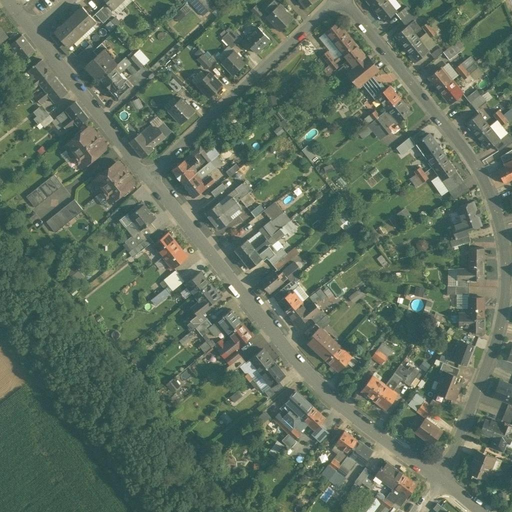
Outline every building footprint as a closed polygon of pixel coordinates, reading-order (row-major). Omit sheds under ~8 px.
[(104,0),(113,8),(121,0),(104,0)] [(214,5),(209,0),(188,0),(203,16),(214,5)] [(279,5),(274,0),(265,8),(270,13),(267,16),(280,30),(292,18),(284,10),(285,9),(280,4),(279,5)] [(366,0),(373,8),(383,0),(366,0)] [(387,0),(383,0),(373,8),(384,22),(397,11),(387,0)] [(181,22),(193,10),(186,3),(174,15),(181,22)] [(113,13),(105,5),(100,9),(108,18),(113,13)] [(256,5),(251,9),(259,17),(263,13),(256,5)] [(407,6),(397,14),(401,19),(411,11),(407,6)] [(83,7),(68,20),(81,34),(96,20),(83,7)] [(108,18),(100,9),(95,14),(103,23),(108,18)] [(411,11),(401,19),(405,24),(415,16),(411,11)] [(111,20),(117,25),(121,20),(115,16),(111,20)] [(417,18),(415,16),(405,24),(407,26),(414,20),(417,18)] [(68,20),(55,33),(64,42),(68,47),(81,34),(68,20)] [(110,20),(105,25),(111,30),(116,25),(110,20)] [(407,26),(395,35),(406,49),(419,38),(415,33),(421,28),(414,20),(407,26)] [(345,30),(338,22),(325,33),(332,41),(345,30)] [(432,27),(428,22),(422,26),(426,32),(432,27)] [(243,37),(233,27),(227,32),(237,43),(243,37)] [(245,40),(257,53),(270,40),(258,27),(245,40)] [(436,33),(432,27),(426,32),(431,37),(436,33)] [(355,43),(345,30),(332,41),(343,54),(355,43)] [(237,43),(227,32),(222,37),(232,47),(237,43)] [(431,53),(440,47),(431,37),(426,32),(419,38),(429,51),(431,53)] [(332,41),(325,33),(317,39),(327,51),(330,55),(335,60),(343,54),(332,41)] [(35,51),(22,35),(10,45),(13,49),(19,56),(23,61),(35,51)] [(419,38),(406,49),(416,62),(429,52),(429,51),(419,38)] [(68,47),(64,42),(60,47),(68,56),(72,52),(68,47)] [(103,49),(104,50),(106,48),(102,42),(93,51),(97,55),(103,49)] [(366,57),(355,43),(343,54),(353,66),(353,67),(366,57)] [(443,51),(443,52),(449,60),(461,51),(455,43),(443,51)] [(440,47),(431,53),(429,51),(429,52),(434,59),(443,52),(443,51),(440,47)] [(81,62),(90,53),(85,48),(76,56),(81,62)] [(219,59),(222,62),(234,51),(230,48),(219,59)] [(4,56),(10,64),(19,56),(13,49),(4,56)] [(102,79),(114,67),(117,64),(104,50),(103,49),(97,55),(86,66),(99,81),(102,79)] [(0,51),(0,50),(0,67),(2,70),(10,64),(4,56),(0,51)] [(133,54),(143,64),(148,60),(138,50),(133,54)] [(222,62),(233,74),(245,63),(234,51),(222,62)] [(325,59),(330,55),(327,51),(322,56),(325,59)] [(143,64),(133,54),(128,60),(131,63),(138,70),(143,64)] [(212,64),(203,54),(197,59),(207,69),(212,64)] [(335,60),(330,55),(325,59),(329,65),(335,60)] [(366,57),(353,67),(353,66),(351,67),(352,68),(348,71),(355,79),(369,68),(374,64),(367,56),(366,57)] [(131,63),(128,60),(125,57),(117,64),(114,67),(120,73),(126,67),(131,63)] [(42,60),(29,70),(35,77),(40,84),(42,87),(55,76),(42,60)] [(335,60),(329,65),(334,70),(339,66),(335,60)] [(449,61),(443,65),(452,78),(458,74),(449,61)] [(131,63),(126,67),(133,74),(138,70),(131,63)] [(456,68),(460,74),(466,69),(461,64),(456,68)] [(102,79),(113,92),(126,81),(126,80),(120,73),(114,67),(102,79)] [(442,67),(429,77),(439,90),(452,80),(442,67)] [(369,68),(355,79),(353,80),(359,86),(362,84),(373,75),(374,74),(369,68)] [(470,75),(466,69),(460,74),(464,79),(470,75)] [(197,84),(210,97),(222,85),(210,72),(204,77),(197,84)] [(16,73),(5,81),(9,87),(20,78),(16,73)] [(193,80),(197,84),(204,77),(200,73),(193,80)] [(373,75),(362,84),(369,92),(379,83),(373,75)] [(55,76),(42,87),(45,90),(50,96),(55,103),(68,92),(55,76)] [(35,77),(26,84),(31,91),(40,84),(35,77)] [(181,86),(174,78),(169,83),(176,91),(181,86)] [(126,81),(113,92),(119,99),(133,86),(127,79),(126,80),(126,81)] [(463,93),(452,80),(439,90),(450,104),(463,93)] [(390,86),(386,88),(381,82),(379,83),(369,92),(375,99),(377,97),(387,109),(400,99),(390,86)] [(476,89),(466,97),(470,103),(481,95),(476,89)] [(45,90),(36,97),(41,103),(50,96),(45,90)] [(276,95),(268,95),(268,104),(276,104),(276,95)] [(481,95),(470,103),(476,110),(487,102),(481,95)] [(169,110),(182,123),(195,111),(182,97),(178,102),(169,110)] [(166,106),(169,110),(178,102),(174,98),(166,106)] [(387,109),(379,116),(384,121),(386,124),(394,118),(398,122),(411,112),(400,99),(387,109)] [(76,101),(65,110),(70,116),(76,123),(78,126),(89,118),(76,101)] [(38,116),(46,110),(42,105),(34,112),(38,116)] [(507,120),(511,116),(511,107),(503,115),(507,120)] [(38,116),(36,117),(40,123),(43,121),(50,115),(46,110),(38,116)] [(70,116),(65,110),(57,117),(62,123),(70,116)] [(375,110),(369,115),(374,120),(379,116),(375,110)] [(503,115),(499,110),(493,114),(497,120),(503,115)] [(490,126),(479,113),(466,123),(477,136),(490,126)] [(50,115),(43,121),(47,126),(54,120),(50,115)] [(369,115),(365,119),(369,124),(374,120),(369,115)] [(503,115),(497,120),(502,125),(507,120),(503,115)] [(70,116),(62,123),(67,130),(76,123),(70,116)] [(379,116),(374,120),(378,126),(384,121),(379,116)] [(396,124),(398,122),(394,118),(386,124),(388,127),(394,122),(396,124)] [(378,126),(374,120),(369,124),(381,139),(386,135),(378,126)] [(500,139),(508,133),(502,125),(497,120),(490,126),(500,139)] [(158,128),(165,136),(172,131),(163,121),(157,126),(158,128)] [(386,124),(384,121),(378,126),(386,135),(391,130),(388,127),(386,124)] [(152,124),(141,133),(152,147),(165,136),(158,128),(156,129),(152,124)] [(500,139),(490,126),(477,136),(487,150),(494,144),(500,139)] [(88,127),(78,135),(78,136),(74,138),(71,138),(68,141),(68,144),(65,146),(74,156),(67,161),(68,162),(74,156),(82,167),(85,165),(88,165),(91,163),(91,160),(95,157),(106,149),(106,145),(101,140),(98,140),(95,137),(96,136),(96,133),(91,127),(88,127)] [(130,142),(142,158),(154,148),(152,147),(141,133),(130,142)] [(500,139),(494,144),(499,151),(511,142),(511,138),(508,133),(500,139)] [(446,157),(429,134),(416,143),(416,144),(432,167),(446,157)] [(402,155),(416,144),(416,143),(411,136),(397,147),(402,155)] [(308,144),(302,149),(310,159),(316,154),(308,144)] [(200,147),(181,163),(179,161),(175,164),(177,165),(171,170),(182,184),(196,172),(209,162),(206,159),(206,155),(200,147)] [(511,149),(500,156),(503,162),(511,157),(511,149)] [(456,171),(446,157),(432,167),(442,181),(455,171),(456,171)] [(209,162),(196,172),(198,175),(199,173),(203,177),(215,167),(214,166),(216,164),(213,159),(209,162)] [(511,159),(504,164),(505,166),(498,170),(504,183),(511,179),(511,159)] [(117,162),(106,171),(102,174),(99,174),(96,176),(96,179),(93,181),(102,191),(95,196),(96,197),(102,192),(110,202),(113,200),(116,201),(119,198),(119,195),(123,192),(134,184),(134,181),(130,175),(127,175),(126,175),(123,172),(124,171),(124,168),(120,163),(117,162)] [(236,163),(226,171),(230,176),(240,168),(236,163)] [(424,172),(420,167),(414,171),(418,176),(424,172)] [(455,171),(442,181),(449,190),(461,182),(462,181),(455,171)] [(198,175),(196,172),(182,184),(194,198),(199,193),(200,195),(204,192),(203,190),(207,187),(204,182),(198,175)] [(424,172),(418,176),(422,182),(428,178),(424,172)] [(63,185),(54,174),(26,196),(35,207),(63,185)] [(211,176),(204,182),(207,187),(215,181),(211,176)] [(245,188),(248,192),(252,189),(245,181),(236,188),(239,193),(245,188)] [(449,190),(450,192),(463,184),(461,182),(449,190)] [(222,183),(211,192),(215,197),(226,188),(222,183)] [(463,184),(450,192),(455,198),(468,191),(463,184)] [(239,193),(236,188),(219,202),(222,205),(233,196),(237,194),(239,193)] [(239,193),(237,194),(240,199),(248,192),(245,188),(239,193)] [(240,199),(246,207),(254,200),(248,192),(240,199)] [(131,195),(121,205),(126,210),(137,201),(131,195)] [(233,196),(222,205),(226,210),(237,201),(233,196)] [(74,199),(46,221),(55,232),(83,210),(74,199)] [(237,201),(226,210),(230,215),(239,208),(241,206),(237,201)] [(219,202),(206,213),(212,221),(226,210),(222,205),(219,202)] [(473,202),(458,207),(463,222),(466,230),(481,225),(473,202)] [(140,203),(120,219),(126,225),(125,226),(127,228),(133,235),(134,235),(151,222),(155,218),(144,204),(142,206),(140,203)] [(265,212),(271,219),(282,211),(276,203),(265,212)] [(260,204),(251,212),(255,217),(265,210),(260,204)] [(230,215),(233,219),(242,212),(239,208),(230,215)] [(347,208),(337,215),(346,229),(356,222),(347,208)] [(226,210),(212,221),(219,230),(233,219),(230,215),(226,210)] [(272,220),(279,229),(283,226),(288,222),(290,220),(283,212),(272,220)] [(272,220),(265,226),(271,235),(279,229),(272,220)] [(133,235),(125,241),(132,249),(137,245),(149,236),(156,229),(151,222),(134,235),(133,235)] [(288,222),(283,226),(287,232),(289,234),(294,230),(288,222)] [(463,222),(453,226),(456,236),(457,238),(468,234),(466,230),(463,222)] [(271,235),(265,226),(260,230),(263,234),(267,239),(271,236),(271,235)] [(271,235),(271,236),(276,241),(287,232),(283,226),(279,229),(271,235)] [(248,239),(251,243),(263,234),(260,230),(248,239)] [(168,231),(153,244),(163,257),(178,244),(168,231)] [(263,234),(251,243),(255,249),(267,239),(263,234)] [(468,234),(457,238),(456,236),(455,236),(456,237),(451,239),(454,247),(470,241),(468,234)] [(149,236),(137,245),(141,250),(153,241),(149,236)] [(267,239),(271,244),(273,243),(276,241),(271,236),(267,239)] [(248,239),(235,249),(242,259),(255,249),(251,243),(248,239)] [(267,239),(255,249),(259,254),(271,244),(267,239)] [(428,247),(427,239),(419,239),(420,248),(428,247)] [(259,254),(263,258),(266,255),(267,257),(278,248),(273,243),(271,244),(259,254)] [(178,244),(163,257),(172,269),(188,256),(178,244)] [(132,249),(129,252),(133,257),(141,250),(137,245),(132,249)] [(284,256),(288,261),(299,252),(295,247),(284,256)] [(278,248),(267,257),(273,265),(284,256),(278,248)] [(484,248),(469,248),(469,268),(484,268),(484,248)] [(255,249),(242,259),(250,268),(263,258),(259,254),(255,249)] [(284,256),(273,265),(277,270),(288,261),(284,256)] [(274,270),(260,281),(269,292),(276,287),(280,284),(288,277),(291,281),(302,272),(294,262),(283,270),(284,271),(278,275),(274,270)] [(73,264),(66,270),(73,279),(80,273),(73,264)] [(455,286),(457,286),(457,278),(457,268),(449,268),(449,285),(455,286)] [(469,268),(457,268),(457,278),(469,279),(484,280),(484,268),(469,268)] [(176,270),(164,280),(168,285),(180,275),(176,270)] [(200,271),(185,284),(195,296),(210,284),(200,271)] [(83,277),(80,273),(73,279),(76,282),(83,277)] [(180,275),(168,285),(173,290),(185,281),(180,275)] [(469,279),(457,278),(457,286),(469,286),(469,279)] [(291,281),(280,290),(285,296),(293,290),(299,285),(294,279),(292,281),(291,281)] [(210,284),(195,296),(199,301),(204,308),(204,309),(205,309),(221,296),(210,283),(210,284)] [(319,291),(322,298),(332,293),(328,286),(319,291)] [(469,295),(469,286),(457,286),(455,286),(455,294),(469,295)] [(166,287),(151,298),(156,304),(171,294),(166,287)] [(359,288),(349,296),(354,302),(364,294),(359,288)] [(285,296),(277,303),(287,315),(303,302),(293,290),(285,296)] [(484,318),(484,297),(469,298),(469,314),(469,318),(484,318)] [(151,299),(144,304),(148,310),(156,305),(151,299)] [(199,301),(191,307),(197,314),(204,308),(199,301)] [(303,302),(287,315),(297,327),(310,317),(320,309),(315,302),(308,308),(303,302)] [(193,313),(197,318),(203,313),(206,310),(205,309),(204,309),(204,308),(197,314),(191,307),(189,309),(193,313)] [(310,317),(311,318),(321,310),(320,309),(310,317)] [(321,310),(311,318),(315,323),(316,323),(326,315),(322,309),(321,310)] [(231,310),(224,315),(223,316),(218,320),(225,328),(229,333),(242,323),(231,310)] [(193,313),(183,321),(191,331),(201,323),(197,318),(193,313)] [(201,323),(207,318),(203,313),(197,318),(201,323)] [(484,318),(469,318),(469,314),(460,314),(460,326),(469,326),(469,330),(473,330),(475,332),(478,332),(480,334),(484,330),(484,327),(485,326),(485,320),(484,319),(484,318)] [(321,328),(322,330),(331,320),(326,315),(316,323),(321,328)] [(207,318),(201,323),(196,327),(203,336),(211,330),(209,328),(212,325),(207,318)] [(212,325),(209,328),(211,330),(215,336),(225,328),(218,320),(212,325)] [(242,323),(229,333),(233,338),(225,344),(225,345),(224,346),(230,353),(235,349),(239,346),(252,336),(242,323)] [(315,323),(304,332),(311,339),(321,328),(316,323),(315,323)] [(311,339),(308,343),(316,350),(329,336),(322,330),(321,328),(311,339)] [(316,350),(315,351),(327,361),(341,346),(329,336),(316,350)] [(221,339),(215,344),(220,349),(224,346),(225,345),(225,344),(221,339)] [(475,346),(461,341),(453,360),(467,365),(475,346)] [(225,357),(230,353),(224,346),(220,349),(225,357)] [(341,346),(327,361),(338,372),(347,363),(352,357),(341,346)] [(388,356),(378,348),(371,357),(381,365),(388,356)] [(235,349),(230,353),(225,357),(231,364),(241,356),(235,349)] [(263,349),(250,359),(260,373),(273,362),(263,349)] [(241,356),(231,364),(235,370),(241,365),(245,362),(241,356)] [(357,362),(352,357),(347,363),(352,368),(357,362)] [(260,373),(250,359),(245,362),(241,365),(248,373),(253,379),(260,373)] [(427,369),(429,364),(423,361),(420,366),(427,369)] [(260,373),(271,386),(279,380),(284,376),(273,362),(260,373)] [(460,368),(443,362),(439,371),(443,373),(444,370),(457,376),(460,368)] [(235,370),(231,364),(224,369),(230,376),(236,371),(235,370)] [(400,365),(385,385),(392,389),(394,387),(395,388),(402,379),(404,381),(410,373),(400,365)] [(404,381),(404,382),(409,386),(419,373),(414,369),(410,373),(404,381)] [(457,376),(444,370),(443,373),(436,392),(452,398),(454,399),(463,378),(457,376)] [(248,373),(243,378),(247,383),(253,379),(248,373)] [(373,375),(361,391),(374,401),(385,385),(373,375)] [(167,381),(171,391),(180,387),(176,377),(167,381)] [(253,379),(247,383),(251,389),(257,384),(253,379)] [(279,380),(271,386),(264,391),(270,397),(284,386),(279,380)] [(511,384),(508,383),(507,386),(499,383),(494,397),(509,402),(510,403),(511,398),(511,384)] [(392,389),(385,385),(374,401),(386,410),(398,394),(392,389)] [(238,390),(231,396),(233,398),(232,399),(235,402),(243,395),(238,390)] [(296,390),(285,402),(287,403),(290,407),(302,395),(296,390)] [(452,398),(436,392),(433,399),(450,406),(452,398)] [(302,395),(290,407),(302,418),(314,406),(302,395)] [(434,412),(427,407),(429,404),(425,401),(419,409),(429,418),(434,412)] [(302,418),(290,407),(287,403),(279,412),(287,421),(294,427),(302,418)] [(314,406),(302,418),(309,425),(315,430),(326,418),(314,406)] [(221,416),(227,423),(232,419),(225,412),(221,416)] [(287,421),(279,412),(273,419),(280,426),(282,427),(287,421)] [(511,414),(505,412),(502,419),(511,423),(511,414)] [(416,428),(423,418),(419,416),(412,425),(416,428)] [(309,425),(302,418),(294,427),(301,434),(309,425)] [(275,432),(280,426),(273,419),(267,425),(275,432)] [(442,431),(426,419),(416,432),(432,445),(442,431)] [(511,430),(511,426),(494,419),(493,422),(485,419),(480,433),(495,439),(507,443),(511,430)] [(287,421),(282,427),(288,433),(294,427),(287,421)] [(301,434),(294,427),(288,433),(295,440),(296,439),(301,434)] [(358,441),(345,430),(335,444),(336,444),(333,448),(338,451),(341,448),(348,454),(358,441)] [(295,440),(288,433),(284,438),(293,446),(298,441),(296,439),(295,440)] [(507,443),(495,439),(491,448),(504,452),(507,443)] [(358,441),(348,454),(356,459),(362,464),(372,451),(358,441)] [(334,458),(341,463),(348,454),(341,448),(338,451),(334,458)] [(495,458),(478,451),(469,472),(485,478),(490,469),(491,469),(495,458)] [(348,454),(341,463),(348,469),(356,459),(348,454)] [(341,463),(334,458),(329,465),(336,470),(341,463)] [(495,458),(491,469),(497,472),(502,461),(495,458)] [(219,465),(222,471),(230,467),(227,461),(219,465)] [(403,474),(386,461),(376,474),(380,477),(393,487),(403,474)] [(341,463),(336,470),(343,475),(348,469),(341,463)] [(362,482),(369,473),(370,473),(371,471),(365,467),(355,482),(360,486),(362,483),(362,482)] [(336,485),(343,475),(336,470),(329,480),(336,485)] [(370,473),(369,473),(362,482),(362,483),(372,490),(372,488),(379,480),(378,479),(370,473)] [(417,484),(403,474),(393,487),(407,497),(417,484)] [(393,487),(380,477),(378,479),(379,480),(372,488),(378,493),(379,491),(386,497),(393,487)] [(407,497),(393,487),(386,497),(394,502),(395,501),(401,505),(407,497)] [(378,493),(374,498),(381,504),(386,497),(379,491),(378,493)] [(369,511),(374,511),(378,508),(371,502),(374,498),(368,496),(361,506),(369,511)] [(394,502),(386,497),(381,504),(389,509),(394,502)] [(374,498),(371,502),(378,508),(381,504),(374,498)] [(446,511),(447,511),(437,503),(433,508),(437,511),(446,511)]
